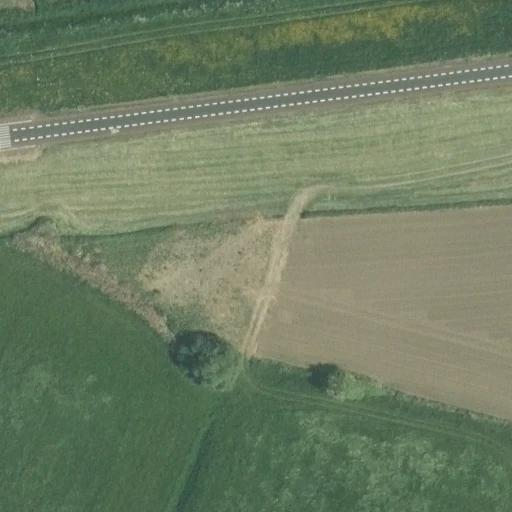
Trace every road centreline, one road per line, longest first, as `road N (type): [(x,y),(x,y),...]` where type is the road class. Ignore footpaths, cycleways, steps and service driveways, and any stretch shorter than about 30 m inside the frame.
road 1 (secondary): [(0,143),(511,71)]
road 2 (unknown): [(511,157),(298,199)]
